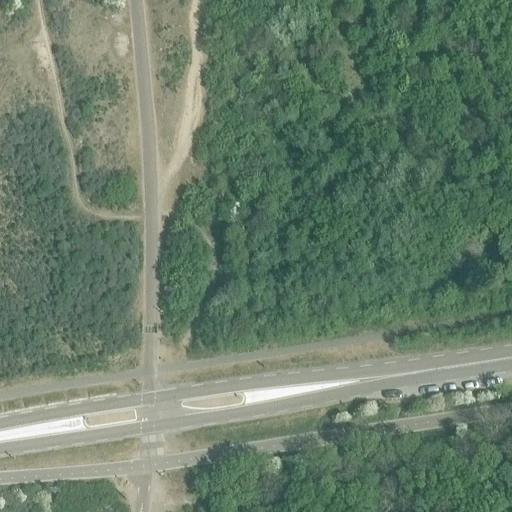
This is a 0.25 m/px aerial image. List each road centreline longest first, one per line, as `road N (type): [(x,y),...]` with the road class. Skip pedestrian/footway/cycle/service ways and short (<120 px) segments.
road 1 (unknown): [(148,411),(208,303),(212,249),(188,224),(111,217),(79,203),(37,0)]
road 2 (secondary): [(0,437),(511,357)]
road 3 (unknown): [(234,511),(230,454),(180,449),(148,411)]
